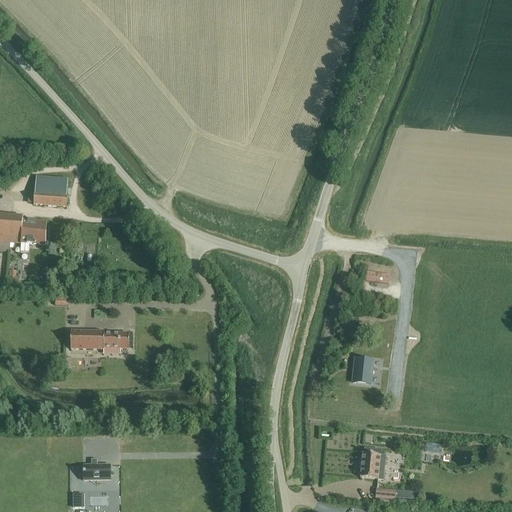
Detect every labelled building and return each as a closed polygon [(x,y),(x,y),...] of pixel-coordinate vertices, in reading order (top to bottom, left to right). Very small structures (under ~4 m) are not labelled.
[(33,206),(67,208),(68,196),(66,196),(67,180),(35,178),(34,194),(33,206)] [(44,246),(46,223),(22,221),(23,216),(0,214),(0,252),(8,253),(9,244),(44,246)] [(8,284),(19,285),(19,278),(16,277),(16,272),(9,271),(8,284)] [(365,282),(389,285),(390,276),(366,272),(365,282)] [(65,299),(54,298),(54,306),(65,307),(65,299)] [(71,332),(70,351),(104,351),(104,350),(129,350),(129,334),(104,334),(104,333),(71,332)] [(370,386),(373,362),(354,360),(352,384),(370,386)] [(441,454),(442,446),(426,445),(425,452),(441,454)] [(360,479),(378,480),(383,481),(385,457),(380,456),(380,451),(365,450),(364,455),(362,455),(360,479)] [(91,466),(83,467),(83,482),(110,481),(110,466),(97,466),(97,460),(91,460),(91,466)] [(376,490),(375,499),(395,501),(395,499),(396,492),(376,490)] [(396,492),(395,499),(415,500),(415,493),(396,492)]
